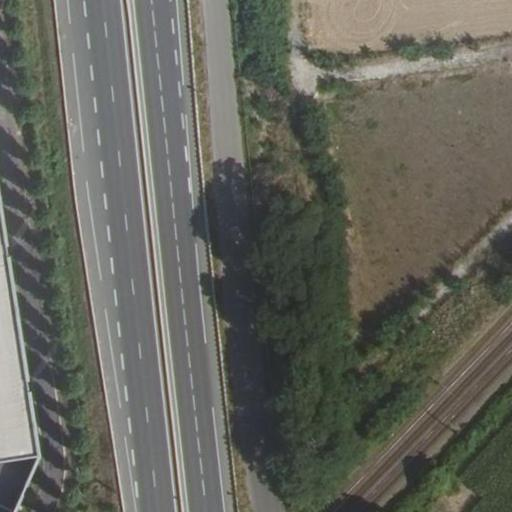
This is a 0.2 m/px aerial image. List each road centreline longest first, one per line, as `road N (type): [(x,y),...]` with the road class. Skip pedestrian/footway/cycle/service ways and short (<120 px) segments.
road 1 (primary): [(100,0),(157,511)]
road 2 (primary): [(207,511),(152,0)]
road 3 (unclassified): [(214,0),(268,511)]
